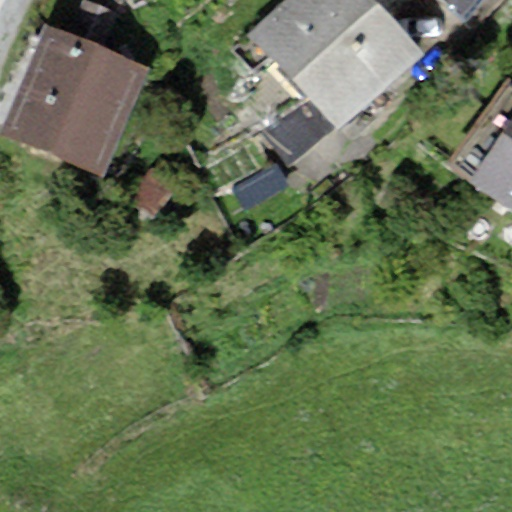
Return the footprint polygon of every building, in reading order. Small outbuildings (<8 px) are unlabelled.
[(375,0),(284,0),(245,34),(309,100),(263,132),(290,169),(425,52),(387,13),(375,0)] [(401,0),(375,0),(387,13),(401,0)] [(444,0),(462,14),(474,0),(444,0)] [(71,33),(45,22),(0,132),(0,134),(102,176),(147,67),(102,48),(116,14),(84,1),(71,33)] [(475,175),(472,180),(511,207),(511,81),(509,79),(453,160),(475,175)] [(276,163),(231,189),(244,212),(289,187),(276,163)] [(155,166),(126,195),(150,218),(178,189),(155,166)]
